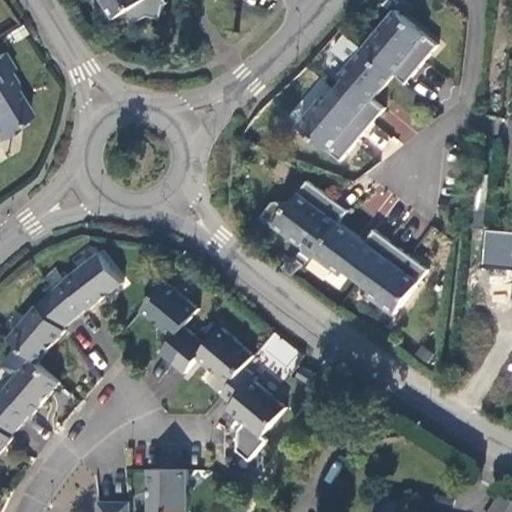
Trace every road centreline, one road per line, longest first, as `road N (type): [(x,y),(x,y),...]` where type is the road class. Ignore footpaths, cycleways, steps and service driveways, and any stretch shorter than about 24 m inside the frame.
road 1 (unclassified): [(219,240),(336,334),(511,451)]
road 2 (residential): [(479,0),(468,103),(406,189)]
road 3 (unclassified): [(331,0),(227,96)]
